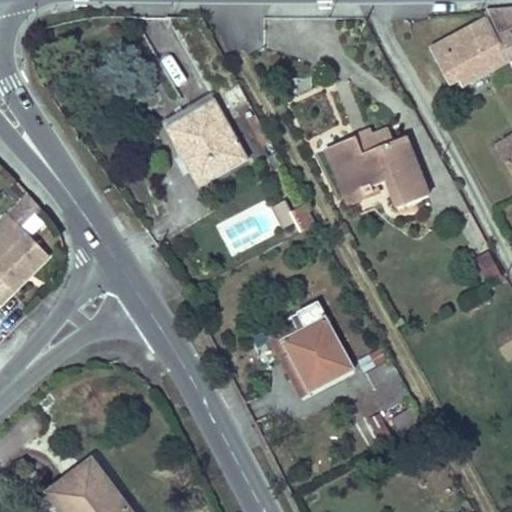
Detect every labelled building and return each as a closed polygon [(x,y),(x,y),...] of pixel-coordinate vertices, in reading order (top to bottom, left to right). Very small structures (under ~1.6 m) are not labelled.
[(511,9),(484,12),(487,17),(510,58),(511,62),(511,9)] [(487,17),(432,46),(448,75),(457,71),(461,79),(464,83),(510,58),(487,17)] [(176,91),(188,87),(179,60),(167,64),(176,91)] [(457,71),(448,75),(453,84),(461,79),(457,71)] [(214,99),(173,122),(196,164),(188,168),(198,187),(248,159),(214,99)] [(270,139),(256,114),(247,119),(261,144),(270,139)] [(173,122),(165,127),(188,168),(196,164),(173,122)] [(356,136),(325,149),(346,200),(362,193),(365,199),(374,196),(371,187),(386,181),(398,207),(428,195),(405,137),(394,141),(390,131),(371,138),(374,144),(361,149),(356,136)] [(369,131),(356,136),(361,149),(374,144),(371,138),(369,131)] [(511,134),(496,144),(508,163),(511,161),(511,134)] [(362,193),(346,200),(348,206),(365,199),(362,193)] [(20,203),(11,212),(18,220),(27,211),(20,203)] [(316,225),(305,204),(292,212),(303,232),(316,225)] [(7,216),(0,223),(0,302),(1,303),(47,257),(7,216)] [(475,260),(485,282),(500,275),(490,253),(475,260)] [(316,302),(297,313),(304,327),(281,341),(309,392),(353,368),(316,302)] [(304,327),(297,313),(291,316),(295,324),(271,338),(302,396),(309,392),(281,341),(304,327)] [(411,397),(391,360),(365,375),(384,411),(411,397)] [(389,436),(380,412),(353,420),(361,445),(389,436)] [(49,495),(62,511),(128,511),(92,463),(49,495)]
